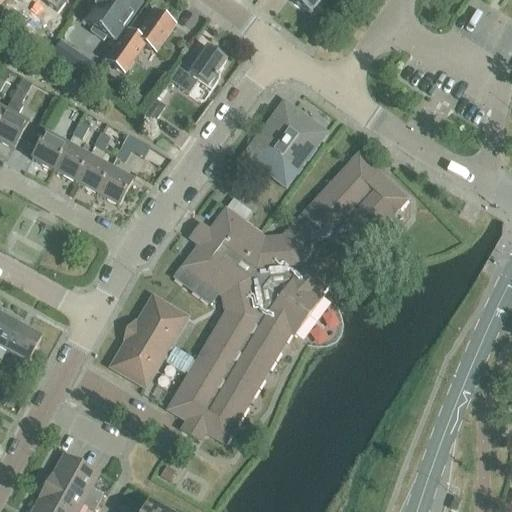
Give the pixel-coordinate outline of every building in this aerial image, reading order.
[(40,0),(57,13),(66,2),(67,0),(40,0)] [(99,0),(93,9),(95,10),(85,25),(92,30),(90,33),(103,42),(105,39),(112,44),(141,3),(136,0),(99,0)] [(291,0),(309,14),(319,0),(291,0)] [(173,25),(153,11),(134,37),(126,31),(105,61),(123,74),(144,45),(154,52),(173,25)] [(45,25),(40,32),(33,41),(46,51),(58,35),(45,25)] [(76,54),(61,44),(51,57),(84,80),(90,72),(72,59),(76,54)] [(179,65),(167,81),(187,95),(196,82),(213,93),(221,81),(215,77),(225,62),(205,48),(188,72),(179,65)] [(5,113),(0,123),(0,144),(12,151),(27,125),(17,120),(23,107),(20,106),(31,85),(23,81),(6,114),(5,113)] [(131,92),(123,104),(141,116),(149,104),(131,92)] [(30,160),(54,173),(68,147),(45,135),(49,129),(52,131),(67,104),(54,98),(37,128),(28,145),(36,150),(30,160)] [(242,157),(285,189),(326,133),(282,101),(242,157)] [(147,111),(140,121),(160,136),(168,125),(147,111)] [(79,124),(72,136),(82,141),(89,129),(79,124)] [(95,148),(103,152),(109,142),(101,137),(95,148)] [(144,159),(149,149),(127,138),(116,160),(125,165),(131,153),(144,159)] [(88,159),(68,147),(54,173),(74,184),(88,159)] [(407,200),(384,179),(379,175),(356,153),(283,233),(280,237),(261,239),(257,237),(258,235),(241,222),(223,209),(207,230),(200,225),(197,228),(192,236),(189,239),(197,245),(180,268),(172,279),(208,305),(217,292),(221,295),(225,314),(223,318),(221,317),(193,364),(187,374),(166,410),(185,422),(184,422),(180,430),(181,431),(187,435),(193,438),(199,442),(204,434),(223,445),(288,336),(291,338),(322,297),(320,294),(407,200)] [(97,197),(111,171),(88,159),(74,184),(97,197)] [(111,171),(97,197),(117,208),(131,182),(111,171)] [(223,209),(241,222),(248,212),(230,199),(224,207),(223,209)] [(172,313),(166,309),(162,307),(162,308),(153,303),(146,315),(145,315),(137,328),(133,326),(125,340),(129,343),(121,356),(114,369),(122,374),(132,380),(132,379),(136,382),(142,386),(146,380),(145,380),(152,368),(153,368),(159,358),(165,347),(172,337),(171,336),(178,325),(179,325),(182,319),(176,315),(175,316),(171,313),(172,313)] [(0,362),(4,353),(6,354),(20,328),(23,322),(9,315),(6,320),(0,316),(0,362)] [(20,328),(6,354),(26,365),(41,339),(20,328)] [(171,351),(165,347),(159,358),(164,361),(163,363),(182,374),(183,372),(187,374),(193,364),(189,362),(190,360),(172,349),(171,351)] [(22,386),(28,389),(31,384),(25,380),(22,386)] [(0,393),(0,407),(3,409),(8,398),(0,393)] [(98,476),(63,456),(51,477),(98,504),(102,495),(91,489),(98,476)] [(165,468),(160,478),(168,483),(174,474),(165,468)] [(51,477),(38,498),(63,511),(78,511),(82,506),(92,511),(93,511),(98,504),(51,477)] [(63,511),(38,498),(37,498),(30,511),(63,511)] [(128,511),(121,508),(118,511),(163,511),(147,503),(141,511),(128,511)]
